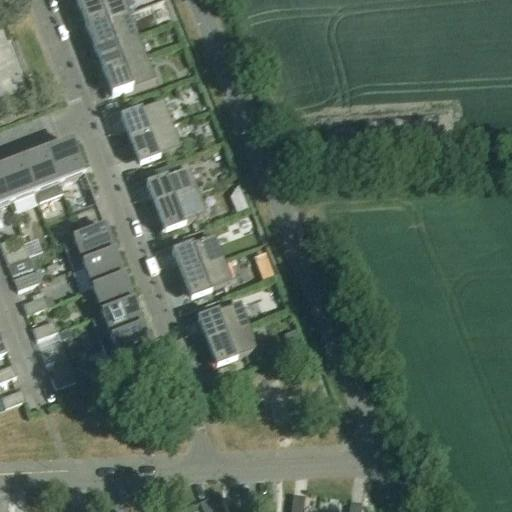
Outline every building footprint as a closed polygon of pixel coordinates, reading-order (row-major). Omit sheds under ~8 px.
[(71,0),(77,12),(108,0),(71,0)] [(121,0),(108,0),(77,12),(85,35),(129,18),(121,0)] [(94,57),(137,40),(129,18),(85,35),(94,57)] [(102,79),(146,63),(137,40),(94,57),(102,79)] [(155,86),(146,63),(102,79),(111,102),(117,100),(155,86)] [(119,124),(128,147),(171,130),(163,107),(119,124)] [(128,147),(138,173),(159,166),(157,162),(180,153),(171,130),(128,147)] [(59,189),(84,180),(72,147),(47,157),(59,189)] [(22,167),(34,199),(38,208),(63,198),(59,189),(47,157),(22,167)] [(0,183),(10,208),(34,199),(22,167),(0,174),(0,183)] [(145,191),(154,214),(197,197),(188,174),(145,191)] [(0,211),(10,208),(0,183),(0,211)] [(154,214),(164,241),(184,233),(183,229),(206,220),(197,197),(154,214)] [(100,222),(96,211),(75,219),(79,230),(100,222)] [(79,230),(84,242),(105,234),(100,222),(79,230)] [(72,246),(63,250),(73,275),(82,271),(114,259),(105,234),(84,242),(72,246)] [(0,247),(0,250),(3,259),(24,252),(19,240),(0,247)] [(214,242),(170,258),(179,281),(223,265),(214,242)] [(24,252),(3,259),(8,270),(12,281),(32,273),(28,262),(24,252)] [(124,284),(114,259),(82,271),(92,296),(124,284)] [(179,281),(189,308),(210,300),(209,296),(231,288),(223,265),(179,281)] [(13,285),(17,295),(37,288),(33,277),(13,285)] [(124,284),(92,296),(101,320),(101,321),(133,308),(124,284)] [(22,310),(26,320),(47,312),(43,302),(22,310)] [(101,320),(92,323),(102,349),(110,345),(143,333),(133,308),(101,321),(101,320)] [(196,325),(205,348),(248,332),(240,309),(196,325)] [(52,326),(32,334),(36,345),(56,337),(52,326)] [(205,348),(215,375),(236,367),(234,364),(257,355),(248,332),(205,348)] [(110,345),(102,349),(111,374),(120,371),(152,358),(143,333),(110,345)] [(62,351),(42,358),(46,369),(49,368),(51,374),(56,372),(54,366),(66,362),(62,351)] [(11,371),(0,374),(0,387),(15,382),(11,371)] [(72,376),(52,384),(56,394),(76,387),(72,376)] [(21,395),(1,403),(5,414),(25,407),(21,395)] [(349,507),(348,511),(302,511),(304,501),(293,499),(291,511),(360,511),(361,508),(349,507)] [(200,511),(214,511),(211,503),(199,508),(200,511)]
